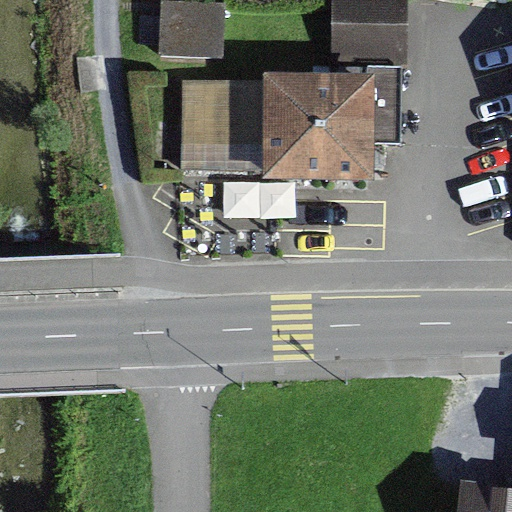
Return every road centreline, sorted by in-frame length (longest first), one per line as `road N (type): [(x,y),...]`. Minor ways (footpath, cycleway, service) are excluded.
road 1 (tertiary): [(167,333),(511,324)]
road 2 (residential): [(109,0),(119,115),(167,333)]
road 3 (unclassified): [(167,333),(181,392),(185,511)]
road 4 (tertiary): [(0,341),(167,333)]
